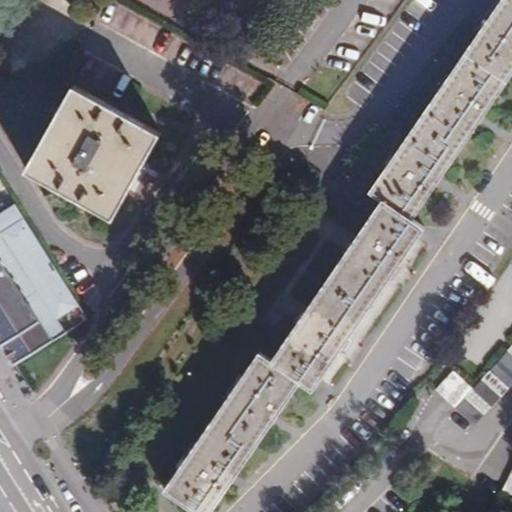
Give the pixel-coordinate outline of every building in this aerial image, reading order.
[(262,354),(168,491),(198,511),(213,511),(303,383),(318,392),(429,229),(415,219),(511,76),(511,0),(503,0),(373,191),(386,199),(274,361),(262,354)] [(76,82),(25,165),(113,219),(163,133),(76,82)] [(0,344),(13,365),(87,320),(13,200),(0,208),(0,344)] [(511,388),(511,348),(476,388),(458,371),(440,389),(478,425),(511,388)] [(511,492),(511,470),(503,488),(511,492)]
